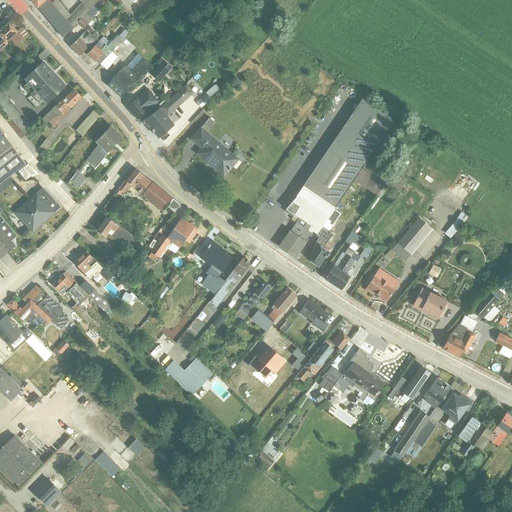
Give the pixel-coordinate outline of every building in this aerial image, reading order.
[(31,0),(63,38),(77,23),(98,0),(31,0)] [(105,0),(98,0),(77,23),(83,30),(92,19),(91,18),(92,17),(94,18),(95,17),(94,16),(97,13),(107,2),(105,0)] [(12,23),(10,23),(9,22),(0,30),(0,51),(8,43),(7,42),(18,32),(14,28),(14,26),(12,23)] [(100,64),(112,52),(128,33),(124,29),(118,36),(117,35),(111,41),(110,40),(105,46),(101,42),(99,43),(98,42),(87,54),(96,62),(97,61),(100,64)] [(90,33),(87,30),(80,36),(70,46),(79,56),(99,35),(95,31),(92,35),(90,33)] [(180,37),(171,46),(177,51),(185,41),(180,37)] [(100,64),(106,70),(118,57),(112,52),(100,64)] [(120,70),(107,85),(121,97),(122,98),(151,64),(138,53),(127,66),(125,65),(120,71),(120,70)] [(160,66),(151,75),(158,82),(171,67),(161,58),(156,63),(160,66)] [(43,100),(47,103),(65,86),(43,62),(24,80),(27,83),(23,87),(39,104),(43,100)] [(201,108),(211,100),(210,99),(221,90),(216,84),(205,93),(206,94),(196,103),(201,108)] [(160,108),(144,121),(158,138),(159,138),(174,125),(167,117),(194,93),(187,85),(160,108)] [(149,89),(127,107),(137,120),(159,101),(149,89)] [(0,92),(0,107),(25,135),(34,126),(2,90),(0,92)] [(54,128),(59,123),(57,122),(71,109),(70,108),(81,97),(74,90),(40,121),(45,127),(49,122),(54,128)] [(312,232),(317,235),(333,210),(334,209),(354,181),(367,160),(394,120),(362,99),(296,196),(285,209),(299,218),(279,247),(295,258),(312,232)] [(76,131),(82,136),(99,117),(94,112),(76,131)] [(214,122),(209,118),(204,123),(209,127),(214,122)] [(86,159),(96,167),(104,157),(108,153),(107,152),(122,137),(111,126),(95,142),(98,145),(91,154),(86,159)] [(233,153),(201,127),(191,139),(201,148),(201,147),(202,148),(197,154),(198,153),(212,164),(211,166),(224,176),(241,156),(241,155),(241,153),(240,152),(239,151),(238,151),(237,151),(236,151),(235,151),(233,153)] [(0,184),(7,179),(26,164),(4,135),(0,137),(0,184)] [(37,150),(43,154),(51,143),(46,139),(37,150)] [(354,181),(377,196),(377,195),(391,175),(367,160),(354,181)] [(87,179),(87,178),(89,175),(82,169),(81,167),(77,171),(87,179)] [(167,206),(173,199),(134,168),(114,194),(118,197),(121,193),(123,194),(130,186),(162,212),(167,206)] [(77,171),(69,181),(78,189),(87,179),(77,171)] [(389,186),(399,193),(408,181),(393,171),(391,175),(377,195),(381,198),(389,186)] [(7,179),(0,184),(0,193),(11,184),(7,179)] [(42,187),(15,211),(33,231),(59,207),(42,187)] [(167,206),(174,212),(180,205),(173,199),(167,206)] [(307,259),(318,267),(329,251),(323,247),(332,235),(328,233),(341,214),(334,209),(333,210),(317,235),(316,236),(318,238),(315,243),(317,244),(307,259)] [(0,256),(1,258),(15,246),(11,242),(17,236),(0,215),(0,213),(1,212),(0,211),(0,256)] [(433,230),(423,221),(428,215),(424,212),(419,218),(418,218),(391,250),(390,249),(385,256),(391,261),(396,255),(405,262),(410,255),(412,256),(433,230)] [(445,234),(450,239),(468,217),(461,212),(445,234)] [(136,250),(142,241),(107,217),(97,231),(119,246),(121,242),(132,250),(133,249),(136,250)] [(185,241),(188,243),(197,230),(181,219),(167,238),(162,235),(158,242),(153,249),(148,257),(154,261),(157,257),(161,259),(171,244),(179,249),(185,241)] [(364,239),(357,235),(364,224),(360,221),(353,232),(352,231),(345,241),(350,245),(344,253),(342,252),(324,279),(333,284),(355,253),(364,239)] [(149,245),(149,246),(151,248),(153,249),(158,242),(153,239),(149,245)] [(224,254),(220,251),(221,249),(212,242),(200,258),(210,266),(204,273),(207,275),(201,284),(215,295),(225,281),(219,276),(232,259),(224,254)] [(366,258),(373,250),(367,245),(360,253),(366,258)] [(86,252),(74,263),(79,268),(79,270),(85,277),(86,276),(90,279),(93,276),(95,277),(100,273),(107,280),(112,274),(108,270),(105,268),(104,269),(86,252)] [(133,259),(139,263),(143,256),(137,253),(133,259)] [(355,261),(357,262),(360,257),(355,253),(333,284),(341,290),(350,276),(347,274),(355,261)] [(209,302),(216,308),(250,264),(249,263),(249,262),(244,257),(225,281),(215,295),(209,302)] [(441,269),(433,264),(428,274),(436,279),(441,269)] [(511,265),(473,310),(483,319),(500,300),(499,299),(503,294),(504,295),(511,285),(511,265)] [(386,301),(399,282),(380,268),(367,288),(386,301)] [(75,284),(76,283),(65,272),(52,285),(67,299),(73,293),(85,305),(91,299),(82,289),(81,290),(75,284)] [(173,272),(168,279),(173,282),(178,275),(173,272)] [(111,305),(86,280),(79,286),(104,311),(111,305)] [(234,314),(243,322),(271,287),(264,281),(245,303),(244,302),(234,314)] [(51,320),(61,329),(68,322),(68,318),(63,313),(62,308),(47,294),(46,295),(36,285),(26,296),(51,320)] [(161,299),(168,288),(164,285),(157,296),(161,299)] [(250,318),(266,331),(296,294),(288,288),(271,308),(273,310),(267,317),(258,310),(250,318)] [(442,318),(448,306),(445,304),(447,301),(422,288),(412,307),(425,314),(426,312),(438,318),(439,316),(442,318)] [(125,292),(121,299),(129,304),(133,296),(125,292)] [(45,326),(51,320),(26,296),(22,299),(27,304),(21,309),(12,299),(7,304),(22,322),(23,321),(25,323),(31,323),(36,328),(39,324),(40,325),(42,323),(45,326)] [(327,320),(328,318),(327,318),(329,315),(308,300),(299,313),(311,322),(310,324),(323,332),(328,325),(324,322),(326,319),(327,320)] [(449,334),(442,349),(459,357),(462,351),(465,353),(475,334),(472,332),(477,322),(475,321),(476,320),(478,316),(469,312),(467,316),(464,315),(460,324),(459,323),(458,325),(449,334)] [(491,313),(486,319),(492,323),(496,318),(491,313)] [(0,320),(0,335),(9,345),(22,333),(7,316),(6,315),(0,320)] [(287,321),(280,329),(285,333),(292,325),(287,321)] [(334,343),(342,333),(340,331),(332,341),(334,343)] [(22,333),(9,345),(14,351),(28,339),(22,333)] [(342,333),(334,343),(339,347),(335,351),(338,354),(350,339),(342,333)] [(500,333),(495,342),(511,350),(511,339),(510,338),(500,333)] [(309,371),(314,375),(333,349),(328,345),(330,343),(326,339),(320,347),(313,355),(293,379),(298,383),(306,374),(307,374),(309,371)] [(63,340),(52,352),(57,356),(60,354),(60,355),(69,345),(68,345),(69,344),(65,340),(64,341),(63,340)] [(313,355),(320,347),(313,341),(307,350),(313,355)] [(43,346),(39,350),(47,357),(51,353),(43,346)] [(369,405),(371,404),(380,392),(378,390),(384,382),(370,372),(373,367),(370,364),(363,352),(359,349),(345,367),(348,369),(344,375),(331,366),(327,371),(321,377),(323,378),(318,385),(329,392),(340,377),(360,391),(357,394),(358,397),(359,398),(359,399),(367,405),(367,404),(369,405)] [(254,355),(246,365),(262,379),(270,369),(254,355)] [(191,397),(213,373),(196,358),(184,370),(173,361),(164,370),(178,383),(178,384),(191,397)] [(95,364),(91,360),(86,365),(90,369),(95,364)] [(23,400),(28,394),(0,367),(0,391),(11,401),(17,394),(23,400)] [(399,389),(411,399),(429,373),(421,367),(410,383),(401,377),(388,397),(392,400),(399,389)] [(268,374),(273,378),(278,373),(273,368),(268,374)] [(230,379),(226,384),(241,399),(249,392),(242,385),(239,388),(236,385),(241,380),(234,373),(231,376),(229,378),(230,379)] [(424,400),(435,408),(450,388),(436,378),(423,396),(426,398),(424,400)] [(62,386),(69,394),(76,387),(69,379),(62,386)] [(200,388),(196,393),(202,397),(205,392),(200,388)] [(319,405),(325,401),(320,391),(313,395),(319,405)] [(453,394),(443,409),(451,415),(448,418),(455,423),(472,403),(460,394),(457,397),(453,394)] [(137,406),(130,398),(125,404),(132,411),(137,406)] [(261,416),(266,409),(258,403),(253,409),(261,416)] [(396,427),(400,430),(408,417),(412,420),(420,407),(413,403),(403,418),(402,417),(396,427)] [(391,455),(400,461),(406,452),(427,421),(430,417),(420,411),(393,450),(394,451),(391,455)] [(498,446),(511,425),(511,417),(506,413),(492,432),(486,427),(474,445),(482,451),(489,440),(498,446)] [(466,443),(480,423),(471,416),(457,436),(466,443)] [(414,458),(435,427),(427,421),(406,452),(414,458)] [(369,423),(366,428),(373,432),(376,428),(369,423)] [(40,460),(35,455),(14,435),(0,449),(0,467),(19,486),(42,462),(40,460)] [(136,438),(128,448),(136,456),(145,447),(136,438)] [(459,453),(466,458),(474,447),(467,442),(459,453)] [(97,443),(88,451),(93,455),(102,447),(97,443)] [(275,444),(269,452),(279,459),(285,451),(275,444)] [(169,458),(160,449),(156,453),(164,462),(169,458)] [(368,460),(374,464),(382,453),(376,449),(368,460)] [(104,451),(95,460),(112,477),(121,468),(104,451)] [(35,455),(40,460),(43,457),(39,452),(35,455)] [(256,460),(267,470),(274,461),(263,452),(256,460)] [(84,453),(77,461),(84,468),(92,460),(84,453)] [(76,466),(70,472),(75,477),(81,471),(76,466)] [(31,491),(47,507),(62,492),(46,476),(31,491)] [(482,511),(489,503),(484,499),(475,511),(482,511)] [(57,511),(62,506),(58,502),(53,508),(57,511)]
